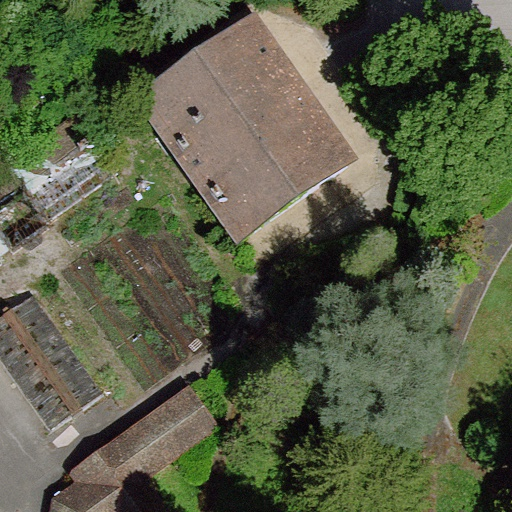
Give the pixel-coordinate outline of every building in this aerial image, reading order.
[(357,176),(255,30),(137,112),(239,258),(357,176)] [(0,259),(119,176),(81,122),(0,179),(0,259)] [(108,397),(36,298),(0,322),(0,356),(55,434),(108,397)] [(190,395),(122,443),(152,482),(218,434),(190,395)] [(152,482),(122,443),(101,457),(130,497),(152,482)] [(82,488),(99,511),(140,511),(130,497),(101,457),(73,476),(82,488)] [(99,511),(82,488),(57,506),(56,511),(99,511)]
